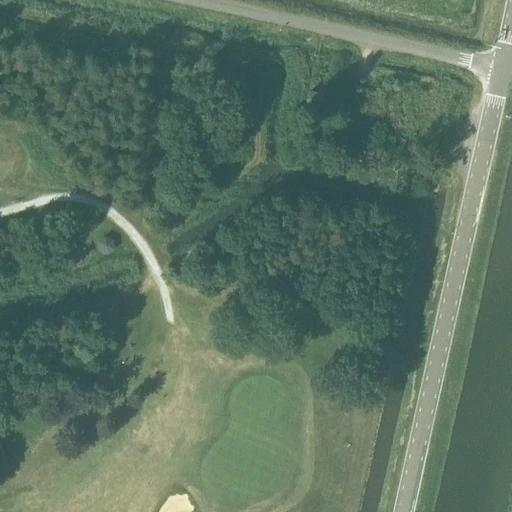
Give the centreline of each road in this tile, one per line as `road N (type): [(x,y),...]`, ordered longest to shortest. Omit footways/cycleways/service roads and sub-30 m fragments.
road 1 (tertiary): [(403,511),(501,68)]
road 2 (unclassified): [(501,68),(192,0)]
